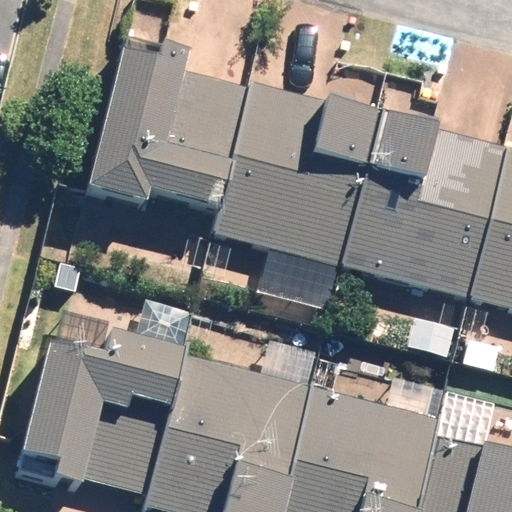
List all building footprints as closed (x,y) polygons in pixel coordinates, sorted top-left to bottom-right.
[(100,50),(64,195),(125,211),(129,196),(201,214),(234,83),(100,50)] [(210,214),(203,243),(331,275),(370,115),(242,84),(223,160),(210,214)] [(377,122),(338,281),(466,313),(505,154),(377,122)] [(493,221),(471,309),(511,319),(511,149),(511,150),(493,221)] [(88,481),(146,497),(184,360),(51,322),(7,481),(81,502),(88,481)] [(286,511),(319,397),(311,395),(320,362),(273,348),(263,382),(184,360),(146,497),(142,510),(148,511),(286,511)] [(469,511),(488,445),(435,430),(444,396),(380,378),(371,412),(319,397),(286,511),(469,511)] [(511,511),(511,451),(488,445),(469,511),(511,511)]
